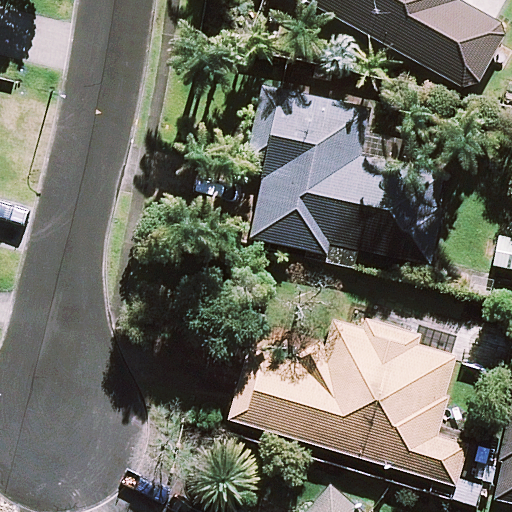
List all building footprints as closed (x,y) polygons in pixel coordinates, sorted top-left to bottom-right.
[(298,0),(470,93),(504,29),(453,1),(453,0),(298,0)] [(387,115),(262,90),(247,162),(265,166),(250,243),(352,263),(354,250),(428,265),(446,176),(378,162),(387,115)] [(369,314),(365,326),(333,317),(325,345),(297,366),(248,352),(228,422),(466,490),(478,448),(434,436),(457,353),(420,342),(423,329),(369,314)] [(511,511),(511,406),(492,500),(511,503),(511,511)] [(355,511),(328,488),(307,511),(246,511),(241,507),(236,511),(355,511)]
